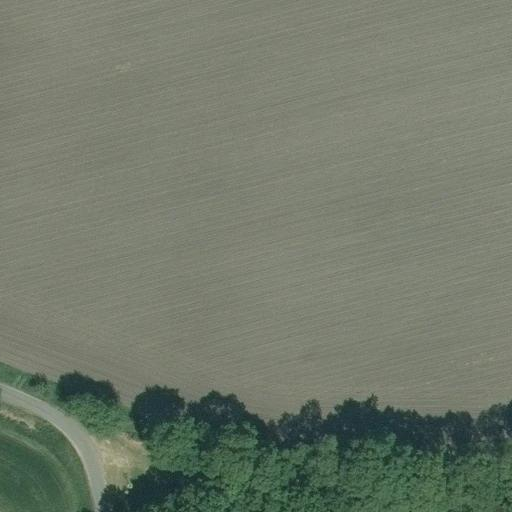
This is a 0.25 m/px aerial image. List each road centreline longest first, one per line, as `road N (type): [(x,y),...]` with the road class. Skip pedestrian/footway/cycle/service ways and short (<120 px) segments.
road 1 (track): [(511,503),(222,490),(33,416)]
road 2 (residential): [(0,402),(37,418),(100,511)]
